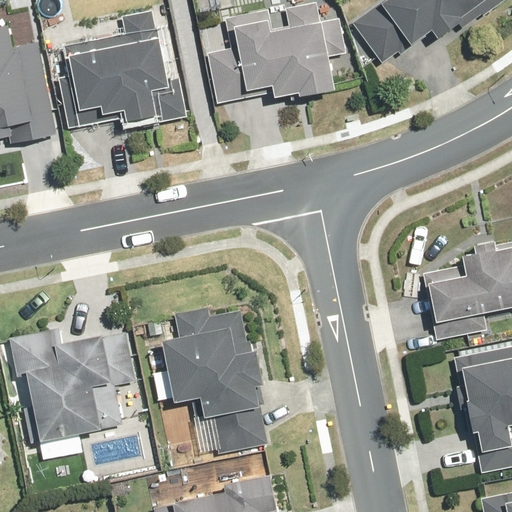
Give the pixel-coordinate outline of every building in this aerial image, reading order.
[(317,0),(310,0),(287,5),(290,23),(271,27),(268,9),(224,18),(238,91),(267,86),(270,101),(330,88),(324,58),(344,55),(336,14),(321,17),(317,0)] [(377,0),(350,20),(381,62),(435,23),(440,30),(455,19),(460,27),(496,0),(377,0)] [(63,45),(75,112),(93,109),(94,115),(118,111),(120,121),(139,118),(141,126),(183,119),(176,78),(170,79),(157,9),(121,15),(124,34),(63,45)] [(50,121),(35,40),(10,45),(6,22),(0,23),(0,137),(6,137),(4,123),(24,119),(27,136),(52,131),(50,121)] [(485,329),(482,312),(511,307),(511,242),(496,245),(495,239),(458,245),(462,275),(426,281),(431,319),(434,336),(485,329)] [(177,335),(157,339),(162,371),(153,373),(158,402),(196,395),(199,415),(210,414),(217,454),(263,445),(238,311),(207,317),(205,309),(173,315),(177,335)] [(21,376),(35,444),(121,427),(113,386),(135,382),(125,327),(60,340),(58,329),(5,339),(13,377),(21,376)] [(511,343),(450,355),(473,475),(511,467),(511,343)] [(222,493),(164,504),(165,511),(269,511),(262,472),(220,480),(222,493)] [(511,511),(511,490),(478,497),(480,511),(511,511)]
